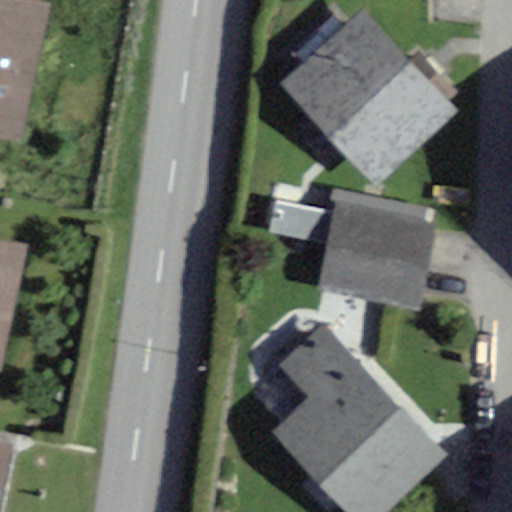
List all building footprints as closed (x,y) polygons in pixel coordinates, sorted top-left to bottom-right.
[(0,0),(0,137),(18,142),(48,8),(32,4),(32,0),(0,0)] [(332,130),(378,181),(455,111),(409,60),(363,9),(285,79),(332,130)] [(326,237),(334,204),(281,191),(272,224),(326,237)] [(433,229),(334,212),(321,288),(419,305),(433,229)] [(0,362),(0,363),(23,241),(0,236),(0,362)] [(388,511),(449,454),(320,322),(277,364),(309,397),(271,434),(346,511),(388,511)]
